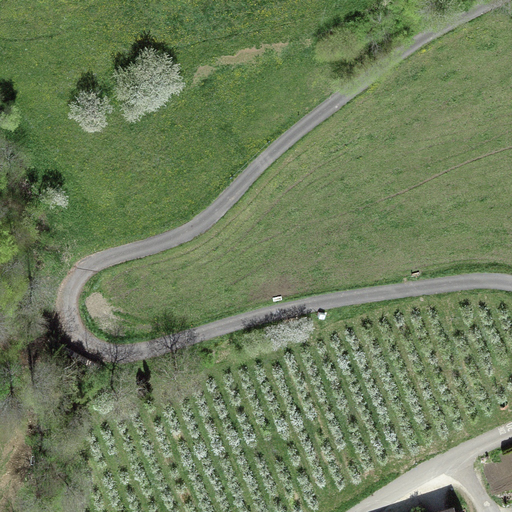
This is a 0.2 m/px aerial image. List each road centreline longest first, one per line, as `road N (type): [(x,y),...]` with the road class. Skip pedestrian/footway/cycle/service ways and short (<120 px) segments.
road 1 (track): [(511,283),(469,281),(303,304),(131,349),(86,339),(69,307),(72,285),(91,264),(192,228),(284,140),(398,55),(505,0)]
road 2 (unclassified): [(366,511),(511,432)]
